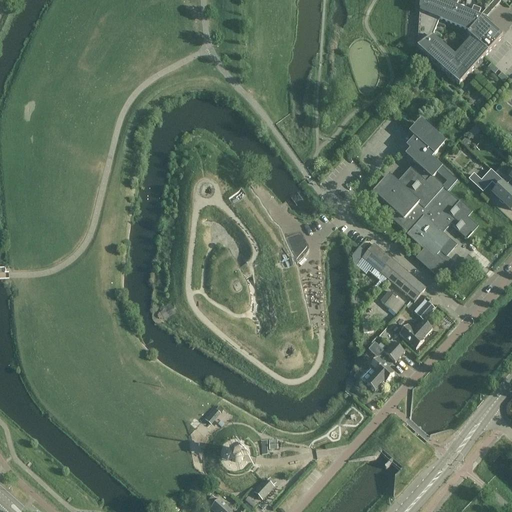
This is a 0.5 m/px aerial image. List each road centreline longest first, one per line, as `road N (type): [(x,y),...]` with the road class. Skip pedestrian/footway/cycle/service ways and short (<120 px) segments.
road 1 (unclassified): [(466,318),(323,195)]
road 2 (unclassified): [(295,511),(388,406)]
